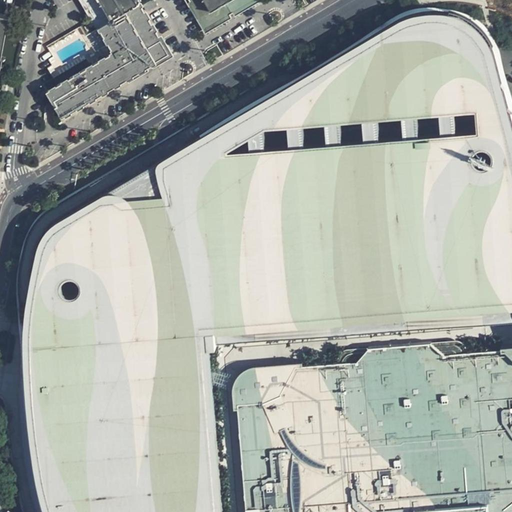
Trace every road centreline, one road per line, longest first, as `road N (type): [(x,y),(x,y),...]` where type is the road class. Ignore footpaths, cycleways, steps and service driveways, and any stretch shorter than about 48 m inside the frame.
road 1 (unclassified): [(353,0),(22,195)]
road 2 (unknown): [(496,56),(460,37),(409,30),(310,77)]
road 3 (residential): [(22,195),(13,169),(16,132),(38,0)]
